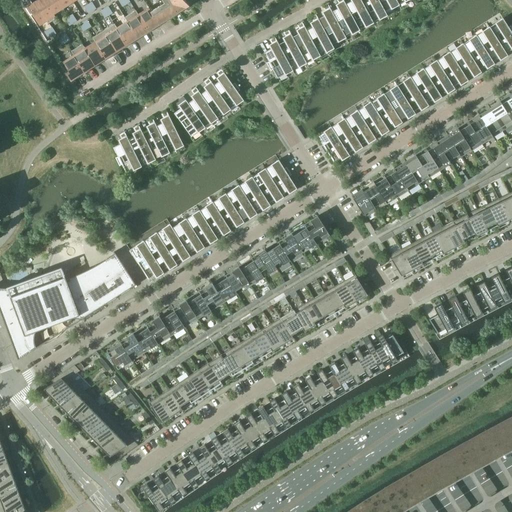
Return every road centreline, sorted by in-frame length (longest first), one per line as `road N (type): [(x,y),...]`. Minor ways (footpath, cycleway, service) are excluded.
road 1 (residential): [(14,388),(327,190)]
road 2 (residential): [(102,495),(402,309)]
road 3 (secondary): [(511,356),(257,511)]
road 4 (secondary): [(296,511),(511,361)]
road 5 (residential): [(327,190),(511,73)]
road 6 (residential): [(239,53),(327,190)]
road 7 (residential): [(79,92),(210,8)]
road 8 (residential): [(239,53),(109,134)]
road 9 (residential): [(327,190),(402,309)]
road 10 (residential): [(14,388),(102,495)]
road 11 (residential): [(402,309),(511,250)]
